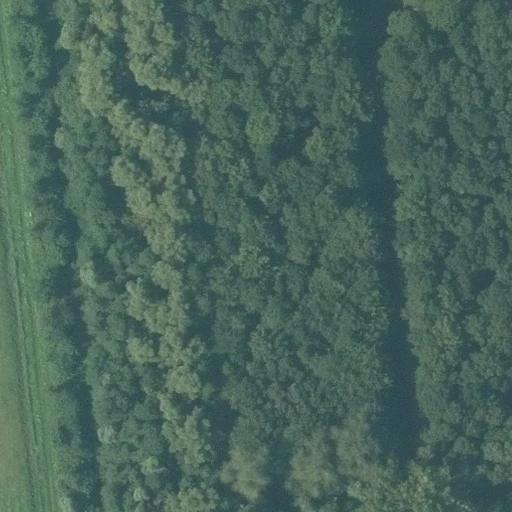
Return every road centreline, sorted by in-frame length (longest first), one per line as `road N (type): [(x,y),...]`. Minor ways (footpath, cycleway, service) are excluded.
road 1 (track): [(422,486),(371,12)]
road 2 (track): [(371,12),(511,2)]
